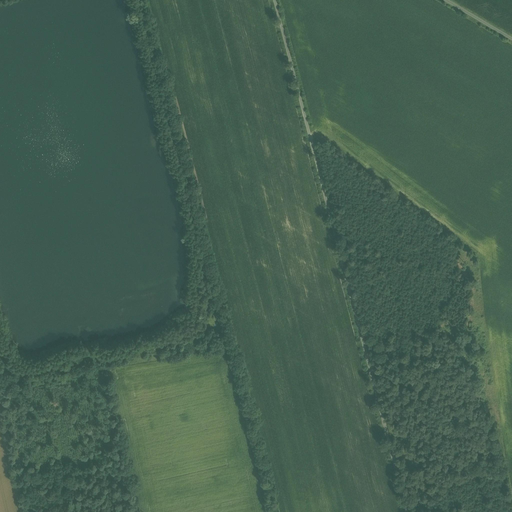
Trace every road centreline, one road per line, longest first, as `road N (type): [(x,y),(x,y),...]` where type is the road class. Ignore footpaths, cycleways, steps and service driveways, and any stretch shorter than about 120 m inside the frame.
road 1 (unclassified): [(274,0),(408,511)]
road 2 (unknown): [(270,511),(223,331),(209,326),(142,349),(123,365),(88,358),(45,368)]
road 3 (unknown): [(223,331),(143,0)]
